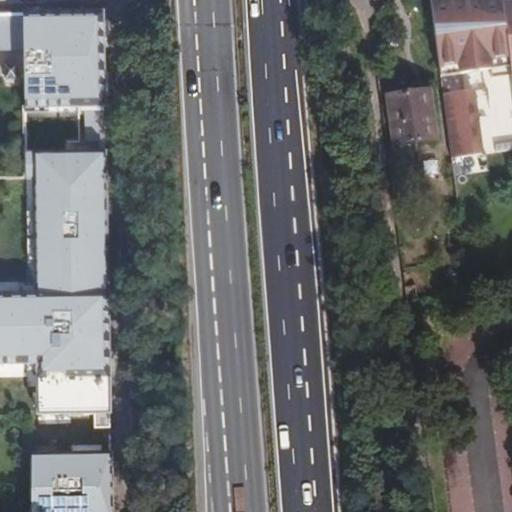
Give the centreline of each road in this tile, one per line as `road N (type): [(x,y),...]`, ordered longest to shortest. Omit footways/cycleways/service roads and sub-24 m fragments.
road 1 (trunk): [(307,511),(267,0)]
road 2 (trunk): [(206,0),(235,511)]
